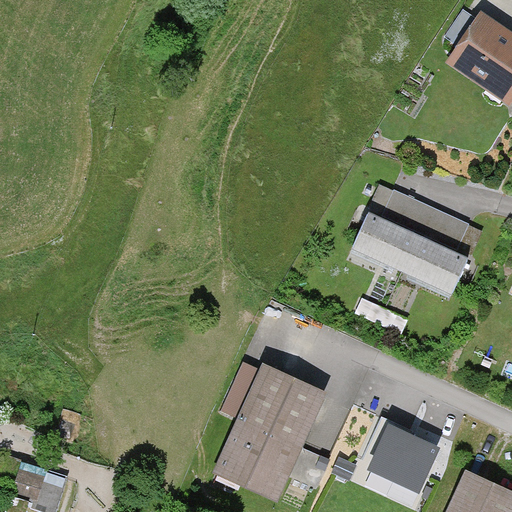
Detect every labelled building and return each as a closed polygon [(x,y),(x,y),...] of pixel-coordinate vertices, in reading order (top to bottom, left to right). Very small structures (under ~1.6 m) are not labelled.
[(447,63),(506,104),(511,95),(511,37),(480,15),(447,63)] [(353,241),(448,286),(477,225),(382,180),(353,241)] [(364,297),(358,310),(400,331),(407,318),(364,297)] [(244,360),(230,396),(244,401),(258,365),(244,360)] [(327,390),(266,361),(216,468),(278,496),(327,390)] [(436,446),(389,424),(370,465),(417,487),(436,446)] [(56,505),(69,476),(27,457),(14,486),(56,505)] [(511,511),(511,488),(465,467),(444,511),(511,511)]
